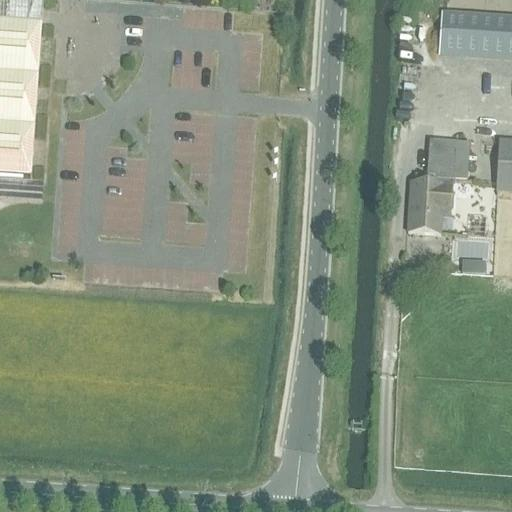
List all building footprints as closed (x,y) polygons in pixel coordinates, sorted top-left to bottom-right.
[(37,0),(0,0),(0,178),(31,181),(42,27),(35,27),(37,0)] [(439,56),(511,61),(511,21),(442,17),(439,56)] [(427,143),(425,178),(425,183),(454,185),(466,186),(468,146),(427,143)] [(511,146),(499,146),(497,194),(511,195),(511,146)] [(425,183),(425,178),(415,177),(414,186),(411,186),(407,236),(440,238),(441,221),(450,221),(452,189),(453,189),(454,185),(425,183)] [(462,265),(462,276),(474,276),(475,265),(462,265)]
